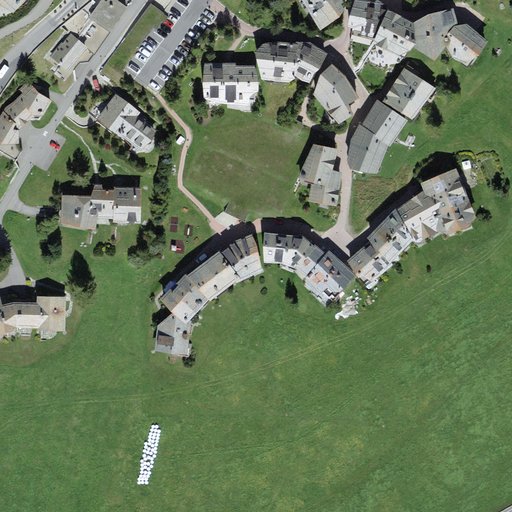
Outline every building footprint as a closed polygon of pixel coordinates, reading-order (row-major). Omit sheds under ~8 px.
[(0,0),(0,3),(19,13),(34,2),(35,0),(0,0)] [(104,0),(101,0),(89,18),(111,33),(128,8),(116,0),(108,0),(107,2),(104,0)] [(302,0),(325,31),(346,16),(345,14),(351,10),(345,3),(348,0),(302,0)] [(358,0),(355,0),(349,28),(372,33),(378,4),(358,0)] [(415,50),(420,45),(415,23),(386,10),(373,40),(401,56),(413,51),(415,50)] [(415,50),(437,62),(446,47),(443,41),(454,27),(458,27),(452,10),(415,23),(420,45),(415,50)] [(465,65),(479,57),(485,42),(465,25),(458,27),(454,27),(443,41),(446,47),(449,57),(465,65)] [(73,33),(55,57),(73,71),(91,47),(73,33)] [(266,80),(293,83),(301,77),(307,58),(297,44),(270,41),(260,54),(266,80)] [(332,54),(312,45),(307,58),(301,77),(318,85),(332,54)] [(328,75),(316,96),(343,125),(360,115),(355,106),(366,99),(353,80),(339,65),(328,75)] [(209,68),(209,99),(225,104),(253,107),(254,100),(255,100),(255,92),(262,92),(262,68),(209,68)] [(390,102),(418,121),(440,89),(412,69),(390,102)] [(33,122),(47,116),(57,101),(38,88),(7,109),(0,122),(0,145),(23,145),(25,141),(26,127),(33,122)] [(159,134),(137,118),(142,112),(119,95),(102,119),(125,136),(125,134),(147,150),(159,134)] [(411,121),(379,100),(364,122),(396,144),(411,121)] [(356,141),(353,168),(383,173),(386,159),(394,145),(364,128),(356,141)] [(343,150),(317,144),(303,174),(317,180),(314,203),(340,206),(345,174),(339,173),(343,150)] [(483,220),(462,170),(427,185),(431,194),(447,230),(449,235),(483,220)] [(118,218),(118,222),(145,223),(146,189),(119,188),(119,190),(118,218)] [(119,190),(99,190),(99,197),(98,218),(102,218),(118,218),(119,190)] [(431,194),(405,208),(423,242),(447,230),(431,194)] [(66,196),(64,223),(77,225),(100,230),(102,218),(98,218),(99,197),(66,196)] [(395,215),(371,240),(396,264),(420,239),(395,215)] [(296,236),(269,234),(267,262),(295,263),(296,236)] [(244,283),(267,271),(264,252),(260,235),(250,239),(228,250),(234,263),(246,278),(243,280),(244,283)] [(302,238),(296,265),(309,277),(329,255),(315,243),(302,238)] [(374,245),(351,263),(369,286),(392,268),(374,245)] [(225,251),(195,275),(216,301),(243,280),(246,278),(234,263),(225,251)] [(358,277),(333,253),(310,277),(335,301),(358,277)] [(196,320),(214,301),(193,273),(167,301),(181,314),(192,324),(196,320)] [(1,283),(0,283),(0,337),(13,335),(12,330),(7,308),(1,283)] [(68,332),(68,297),(43,297),(43,305),(43,329),(43,332),(68,332)] [(43,305),(23,305),(7,308),(12,330),(22,328),(43,329),(43,305)] [(160,352),(178,354),(192,356),(196,320),(192,324),(181,314),(163,326),(160,352)]
